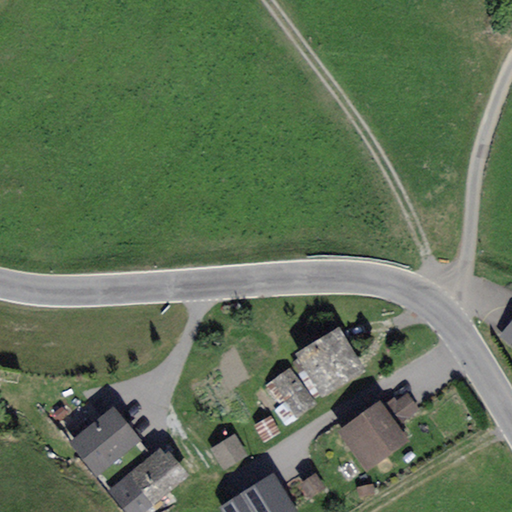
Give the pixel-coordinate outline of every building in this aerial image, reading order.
[(344,333),(306,360),(332,397),(370,370),(344,333)] [(285,427),(319,408),(298,374),(255,399),(264,415),(274,409),(285,427)] [(404,394),(344,439),(376,480),(422,445),(409,428),(422,418),(404,394)] [(118,416),(80,443),(103,475),(140,448),(118,416)] [(274,419),(257,427),(265,445),(282,437),(274,419)] [(237,440),(215,452),(225,470),(247,458),(237,440)] [(164,453),(114,493),(128,511),(153,511),(189,484),(164,453)] [(291,511),(272,480),(226,509),(228,511),(291,511)]
